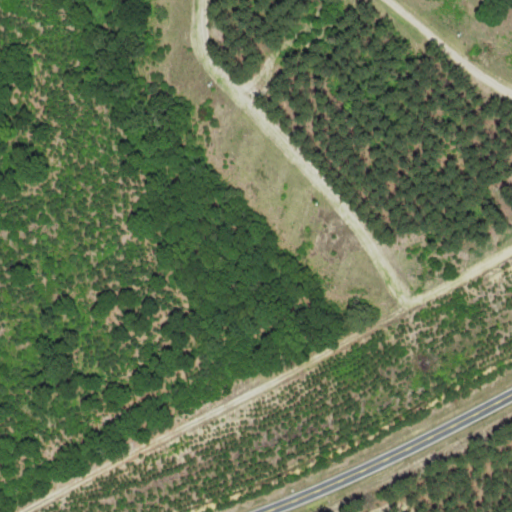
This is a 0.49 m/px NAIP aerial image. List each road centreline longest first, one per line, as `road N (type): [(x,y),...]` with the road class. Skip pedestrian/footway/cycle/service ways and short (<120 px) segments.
road 1 (residential): [(12,511),(204,419),(511,249)]
road 2 (residential): [(511,392),(263,511)]
road 3 (residential): [(395,315),(401,287),(390,262),(255,101)]
